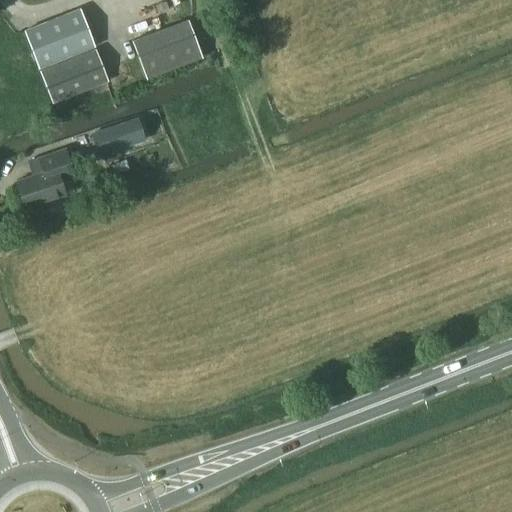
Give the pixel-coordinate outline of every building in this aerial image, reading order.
[(41,68),(97,47),(81,7),(26,29),(41,68)] [(178,23),(132,42),(146,81),(204,58),(188,19),(178,23)] [(39,72),(47,92),(52,104),(108,82),(95,49),(39,72)] [(137,117),(90,133),(98,157),(145,140),(137,117)] [(25,211),(65,197),(59,181),(73,176),(64,150),(27,163),(32,177),(15,183),(25,211)]
